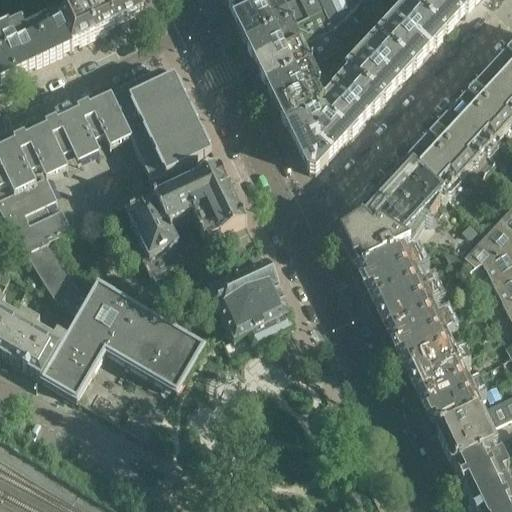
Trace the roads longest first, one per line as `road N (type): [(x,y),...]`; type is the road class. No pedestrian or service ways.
road 1 (residential): [(297,237),(511,19)]
road 2 (tertiary): [(431,511),(297,237)]
road 3 (tertiary): [(297,237),(196,28)]
road 4 (residential): [(196,28),(0,123)]
